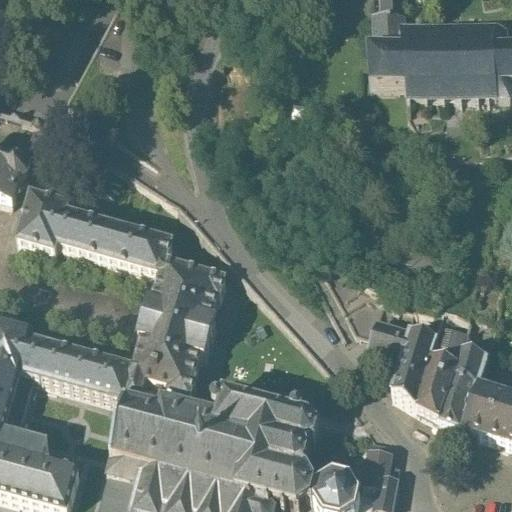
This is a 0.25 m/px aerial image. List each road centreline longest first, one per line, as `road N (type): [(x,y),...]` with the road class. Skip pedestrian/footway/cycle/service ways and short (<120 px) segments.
road 1 (residential): [(426,511),(414,454),(215,231)]
road 2 (residential): [(215,231),(199,150),(203,84),(218,49),(259,0)]
road 3 (residential): [(181,201),(140,123),(131,51),(146,0)]
road 4 (residential): [(181,201),(47,113),(0,103)]
